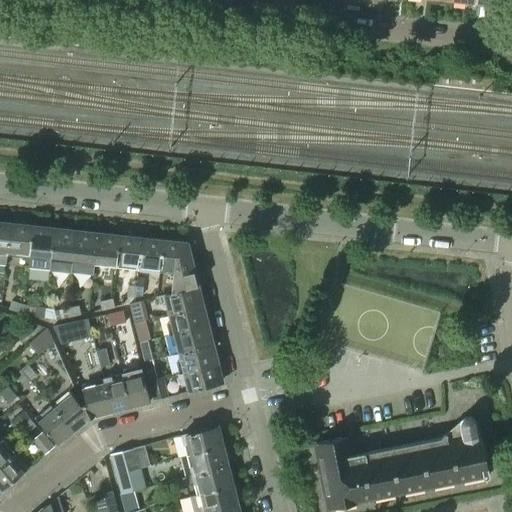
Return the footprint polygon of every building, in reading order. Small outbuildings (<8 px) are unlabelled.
[(0,263),(5,264),(6,254),(10,223),(0,222),(0,263)] [(10,223),(6,254),(29,256),(32,226),(10,223)] [(29,256),(28,267),(49,269),(51,259),(54,228),(32,226),(29,256)] [(51,259),(49,269),(71,272),(72,261),(76,231),(54,228),(51,259)] [(72,261),(71,272),(93,274),(94,264),(98,233),(76,231),(72,261)] [(98,233),(94,264),(116,266),(119,236),(98,233)] [(119,236),(116,266),(138,268),(141,238),(119,236)] [(141,238),(138,268),(160,271),(163,240),(141,238)] [(163,240),(160,271),(161,268),(173,269),(171,293),(197,286),(193,271),(186,243),(163,240)] [(127,296),(134,297),(136,285),(128,284),(127,296)] [(136,285),(134,297),(142,295),(143,286),(136,285)] [(171,293),(163,295),(168,315),(202,306),(197,286),(171,293)] [(100,301),(101,309),(114,306),(112,299),(100,301)] [(9,308),(21,312),(23,305),(11,301),(9,308)] [(23,305),(21,312),(32,316),(35,308),(23,305)] [(79,305),(66,308),(68,317),(81,314),(79,305)] [(202,306),(168,315),(173,334),(207,325),(202,306)] [(66,308),(54,310),(56,319),(68,317),(66,308)] [(123,309),(107,312),(110,325),(126,322),(123,309)] [(78,319),(82,337),(92,335),(87,317),(78,319)] [(60,342),(71,340),(67,322),(53,325),(60,342)] [(207,325),(173,334),(178,353),(212,344),(207,325)] [(212,344),(178,353),(183,371),(217,363),(212,344)] [(217,363),(183,371),(188,391),(222,383),(217,363)] [(141,368),(121,373),(129,406),(149,401),(141,368)] [(102,377),(103,381),(110,411),(129,406),(121,373),(102,377)] [(149,380),(154,400),(167,396),(162,376),(149,380)] [(81,386),(85,401),(83,402),(90,418),(94,416),(94,415),(110,411),(103,381),(81,386)] [(7,388),(0,393),(0,400),(2,403),(12,394),(7,388)] [(50,403),(49,404),(72,430),(86,418),(86,420),(90,418),(83,402),(80,403),(70,391),(53,406),(50,403)] [(72,430),(49,404),(34,417),(57,443),(72,430)] [(314,442),(327,508),(485,478),(486,477),(487,476),(487,475),(488,474),(478,422),(474,422),(474,421),(474,420),(473,419),(472,418),(471,417),(470,417),(468,416),(467,416),(465,416),(464,417),(462,417),(439,438),(352,455),(348,436),(314,442)] [(216,426),(182,435),(187,455),(222,446),(216,426)] [(33,438),(46,453),(54,446),(41,431),(33,438)] [(2,438),(0,439),(0,465),(14,453),(2,438)] [(144,445),(122,451),(127,471),(139,468),(150,465),(144,445)] [(222,446),(187,455),(192,475),(227,466),(222,446)] [(127,471),(122,451),(111,454),(121,493),(133,490),(144,487),(139,468),(127,471)] [(14,453),(0,465),(0,488),(1,490),(27,468),(14,453)] [(227,466),(192,475),(197,495),(232,486),(227,466)] [(232,486),(197,495),(201,511),(211,511),(237,505),(232,486)] [(119,494),(124,511),(129,511),(138,510),(133,490),(121,493),(119,494)] [(92,497),(96,511),(112,511),(116,511),(112,491),(92,497)] [(49,502),(37,511),(62,511),(57,496),(49,502)]
